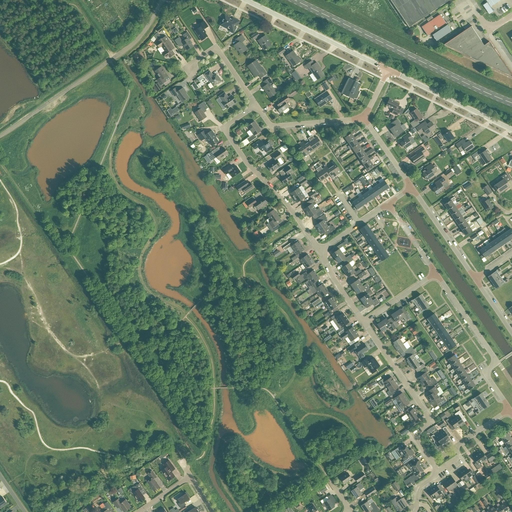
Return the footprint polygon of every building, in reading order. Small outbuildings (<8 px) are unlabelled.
[(390,0),(409,28),(449,0),(390,0)] [(484,5),(488,11),(489,12),(490,13),(492,12),(493,11),(493,12),(490,7),(500,0),(485,0),(487,3),(484,5)] [(431,33),(436,41),(451,31),(440,15),(422,27),(427,36),(431,33)] [(230,32),(233,33),(239,21),(234,19),(233,20),(225,16),(220,26),(227,29),(227,27),(231,29),(230,32)] [(204,21),(198,26),(200,28),(195,31),(201,41),(208,37),(203,30),(208,27),(204,21)] [(511,75),(489,42),(484,45),(471,27),(472,26),(444,45),(463,54),(467,51),(470,57),(510,76),(511,75),(511,76),(511,75)] [(189,40),(192,38),(187,32),(183,35),(186,40),(182,42),(179,38),(175,41),(179,47),(183,44),(188,51),(193,47),(189,40)] [(258,41),(264,51),(272,45),(266,36),(260,39),(259,37),(260,36),(258,33),(251,37),(253,40),(257,39),(258,41)] [(163,53),(166,58),(168,56),(169,58),(175,54),(171,49),(173,47),(166,36),(164,38),(163,38),(158,41),(158,42),(156,43),(159,48),(161,47),(163,51),(164,50),(165,52),(163,53)] [(235,40),(237,44),(234,46),(237,52),(238,51),(240,55),(247,50),(242,43),(243,42),(240,36),(235,40)] [(286,56),(293,67),(300,62),(300,60),(300,59),(299,58),(299,57),(298,58),(293,51),(286,56)] [(259,75),(261,79),(267,74),(263,68),(262,69),(256,61),(248,67),(255,78),(259,75)] [(309,68),(317,80),(324,76),(320,70),(321,69),(317,62),(314,64),(312,61),(304,66),(307,70),(309,68)] [(153,86),(156,92),(162,88),(160,85),(166,82),(163,79),(167,76),(161,67),(155,71),(160,78),(157,80),(158,83),(153,86)] [(219,78),(216,74),(213,76),(210,71),(204,75),(210,82),(213,87),(218,84),(222,82),(219,78)] [(265,86),(263,88),(270,98),(277,93),(272,86),(274,84),(269,78),(262,83),(265,86)] [(360,92),(358,91),(361,84),(349,78),(341,94),(350,98),(351,97),(356,100),(360,92)] [(177,95),(182,103),(189,98),(185,92),(186,92),(183,88),(178,91),(176,88),(171,91),(175,97),(177,95)] [(315,100),(320,108),(332,100),(327,92),(315,100)] [(220,98),(216,100),(223,110),(226,108),(227,109),(236,103),(231,96),(228,98),(225,93),(219,97),(220,98)] [(284,113),(285,113),(289,111),(289,110),(288,108),(288,107),(286,104),(290,101),(287,95),(280,100),(281,103),(276,107),(276,108),(276,109),(277,110),(278,110),(280,113),(283,111),(284,113)] [(399,104),(389,99),(386,106),(393,109),(391,113),(397,116),(400,111),(397,109),(399,104)] [(197,108),(198,111),(195,113),(201,121),(206,117),(203,112),(206,110),(201,104),(198,106),(199,107),(197,108)] [(170,108),(167,110),(168,112),(171,116),(179,110),(177,107),(172,110),(170,108)] [(410,123),(413,128),(419,124),(417,121),(423,117),(421,114),(420,114),(416,109),(410,113),(415,120),(410,123)] [(394,127),(390,130),(395,137),(402,133),(398,127),(401,125),(397,120),(391,124),(394,127)] [(247,126),(253,134),(246,139),(249,143),(257,138),(255,135),(261,131),(254,122),(247,126)] [(424,130),(427,134),(434,129),(432,126),(433,125),(431,122),(425,126),(423,123),(418,127),(422,132),(424,130)] [(345,138),(348,143),(355,139),(354,138),(352,135),(355,132),(354,130),(350,133),(351,133),(345,138)] [(205,138),(208,143),(209,143),(212,146),(214,145),(216,145),(216,143),(218,142),(214,135),(212,131),(206,134),(204,131),(197,136),(201,141),(205,138)] [(444,137),(448,143),(454,138),(449,131),(444,134),(442,132),(438,135),(441,140),(444,137)] [(400,144),(403,148),(404,147),(406,149),(412,144),(410,141),(413,139),(409,133),(403,138),(404,140),(400,144)] [(310,137),(317,148),(322,145),(317,137),(314,139),(312,136),(310,137)] [(348,143),(352,148),(358,144),(358,143),(356,140),(359,137),(358,136),(354,138),(355,139),(348,143)] [(308,143),(313,151),(317,148),(310,137),(308,139),(310,142),(308,143)] [(463,140),(456,145),(460,151),(464,149),(466,152),(474,147),(470,141),(465,144),(463,140)] [(264,150),(266,152),(272,148),(268,142),(264,145),(262,141),(260,142),(259,141),(252,146),(255,150),(259,147),(262,152),(264,150)] [(352,148),(356,154),(362,149),(361,148),(359,145),(362,143),(361,141),(358,143),(358,144),(352,148)] [(301,143),(309,154),(313,151),(308,143),(305,145),(303,142),(301,143)] [(299,149),(304,157),(309,154),(301,143),(299,145),(301,148),(299,149)] [(356,154),(359,159),(365,154),(365,153),(363,150),(366,148),(365,146),(361,148),(362,149),(356,154)] [(425,158),(423,154),(426,152),(423,147),(415,153),(416,155),(411,159),(415,165),(425,158)] [(206,155),(211,161),(217,157),(219,160),(228,154),(224,148),(217,152),(215,149),(209,153),(206,155)] [(359,159),(363,164),(369,159),(368,159),(369,159),(367,156),(374,151),(372,149),(365,153),(365,154),(359,159)] [(472,155),(476,161),(481,157),(486,164),(493,160),(488,154),(490,153),(487,149),(480,154),(478,151),(472,155)] [(267,166),(272,172),(281,166),(277,160),(282,156),(279,152),(273,157),(275,160),(267,166)] [(363,164),(366,169),(373,165),(370,160),(373,158),(372,156),(369,159),(368,159),(369,159),(363,164)] [(336,175),(338,178),(341,176),(339,173),(341,172),(334,162),(332,163),(334,166),(331,168),(336,175)] [(426,178),(427,180),(435,175),(434,174),(437,172),(432,164),(426,168),(428,170),(423,174),(424,176),(423,176),(423,177),(424,179),(425,179),(426,178)] [(452,168),(457,175),(461,171),(460,170),(462,169),(458,164),(457,165),(452,168)] [(230,165),(223,170),(226,175),(229,173),(232,177),(240,172),(236,166),(233,169),(230,165)] [(318,168),(325,179),(330,176),(324,168),(322,169),(320,166),(318,168)] [(280,179),(284,184),(292,179),(289,174),(292,171),(289,167),(284,170),(287,174),(280,179)] [(324,168),(330,176),(332,178),(336,175),(331,168),(329,169),(326,167),(324,168)] [(316,174),(321,182),(325,179),(318,168),(316,169),(318,172),(316,174)] [(501,178),(503,181),(494,186),(500,194),(510,187),(507,183),(511,180),(507,173),(501,178)] [(301,186),(308,182),(305,178),(304,179),(299,182),(301,186)] [(437,183),(438,185),(433,189),(437,194),(445,189),(442,185),(446,182),(443,178),(437,183)] [(378,185),(383,191),(388,187),(384,181),(380,184),(377,180),(375,182),(378,185)] [(240,192),(243,190),(245,194),(254,188),(250,182),(248,184),(246,181),(236,187),(240,192)] [(374,188),(378,195),(383,191),(378,185),(375,187),(373,184),(371,185),(373,189),(374,188)] [(482,188),(487,195),(491,192),(487,185),(482,188)] [(368,192),(373,198),(378,195),(374,188),(373,189),(370,191),(367,187),(365,189),(368,192)] [(290,194),(293,198),(302,193),(299,188),(290,194)] [(309,195),(311,198),(314,196),(318,193),(316,189),(312,191),(313,192),(309,195)] [(363,195),(368,202),(373,198),(368,192),(365,194),(362,191),(360,192),(363,196),(363,195)] [(293,198),(297,203),(305,198),(302,193),(293,198)] [(358,199),(362,205),(368,202),(363,195),(363,196),(360,198),(357,194),(355,196),(357,200),(358,199)] [(263,197),(256,202),(254,198),(247,203),(250,208),(254,205),(258,210),(267,204),(263,197)] [(444,205),(448,210),(455,205),(454,205),(452,201),(455,199),(454,197),(450,200),(451,200),(444,205)] [(353,203),(357,209),(362,205),(358,199),(357,200),(354,202),(352,198),(350,200),(352,203),(353,203)] [(303,210),(306,214),(315,208),(313,206),(316,204),(313,199),(306,203),(308,206),(303,210)] [(482,204),(487,212),(493,208),(488,200),(482,204)] [(448,210),(451,215),(458,210),(455,207),(459,204),(458,202),(454,205),(455,205),(448,210)] [(451,215),(455,220),(462,216),(461,215),(459,212),(462,209),(461,207),(458,210),(451,215)] [(306,214),(309,218),(315,214),(318,217),(323,214),(319,208),(316,210),(315,208),(306,214)] [(269,223),(274,230),(279,227),(276,222),(280,219),(274,210),(267,214),(270,218),(266,220),(268,223),(269,223)] [(455,220),(458,225),(465,221),(465,220),(462,217),(466,214),(465,212),(461,215),(462,216),(455,220)] [(315,226),(318,230),(326,224),(325,222),(328,221),(326,218),(327,218),(324,214),(318,219),(320,222),(315,226)] [(458,225),(462,230),(469,226),(468,225),(466,222),(469,220),(468,218),(465,220),(465,221),(458,225)] [(462,230),(466,236),(472,231),(469,227),(473,225),(472,223),(468,225),(469,226),(462,230)] [(318,230),(321,235),(326,231),(328,234),(336,229),(334,226),(332,227),(330,225),(328,227),(326,224),(318,230)] [(364,235),(370,230),(367,225),(360,229),(363,234),(360,236),(361,238),(364,236),(364,235)] [(506,233),(510,240),(511,238),(511,230),(511,229),(507,232),(504,229),(502,230),(505,233),(506,233)] [(367,240),(374,236),(370,230),(364,235),(364,236),(367,239),(363,241),(365,243),(368,241),(367,240)] [(500,236),(505,243),(510,240),(506,233),(505,233),(502,236),(499,232),(497,233),(500,237),(500,236)] [(495,240),(500,247),(505,243),(500,236),(500,237),(497,239),(494,235),(492,237),(495,240)] [(371,245),(378,241),(374,236),(367,240),(368,241),(370,244),(367,246),(368,248),(371,246),(371,245)] [(490,243),(495,250),(500,247),(495,240),(491,243),(489,239),(487,240),(490,244),(490,243)] [(290,247),(293,251),(302,245),(299,241),(292,245),(290,243),(282,249),(283,251),(287,249),(290,247)] [(375,250),(381,246),(378,241),(371,245),(371,246),(374,249),(370,251),(372,253),(375,251),(375,250)] [(485,247),(490,254),(495,250),(490,243),(490,244),(486,246),(484,242),(482,244),(485,247)] [(332,254),(335,259),(342,254),(339,249),(343,247),(341,244),(336,247),(338,250),(332,254)] [(291,259),(293,261),(294,261),(300,257),(298,254),(304,250),(302,245),(293,251),(296,255),(291,259)] [(375,259),(379,256),(378,256),(385,251),(381,246),(375,250),(375,251),(377,254),(374,257),(375,259)] [(480,251),(485,257),(490,254),(485,247),(481,250),(479,246),(477,247),(479,251),(480,251)] [(378,262),(379,264),(382,261),(388,256),(385,251),(378,256),(379,256),(381,260),(378,262)] [(300,260),(303,264),(311,259),(308,254),(300,260)] [(344,259),(346,262),(352,258),(350,255),(345,258),(342,254),(335,259),(338,263),(344,259)] [(342,268),(345,273),(352,268),(349,263),(353,260),(352,258),(346,262),(348,264),(342,268)] [(303,264),(306,269),(314,263),(311,259),(303,264)] [(345,273),(348,277),(354,273),(356,276),(361,272),(360,269),(355,272),(352,268),(345,273)] [(496,271),(488,277),(492,283),(501,277),(498,273),(501,270),(500,268),(496,271)] [(307,278),(308,280),(316,275),(314,270),(309,274),(307,271),(298,278),(301,282),(307,278)] [(300,276),(298,272),(291,277),(294,280),(300,276)] [(306,285),(310,289),(316,285),(315,282),(319,279),(316,275),(308,280),(310,282),(306,285)] [(505,284),(509,281),(507,279),(503,281),(501,277),(492,283),(496,289),(505,283),(505,284)] [(351,285),(354,289),(361,284),(358,280),(351,285)] [(316,292),(318,294),(326,288),(323,284),(318,287),(316,285),(310,289),(313,294),(316,292)] [(363,290),(365,292),(370,289),(368,286),(364,289),(361,284),(354,289),(357,294),(363,290)] [(318,294),(321,298),(329,292),(326,288),(318,294)] [(360,299),(363,304),(371,298),(368,294),(371,291),(370,289),(365,292),(366,295),(360,299)] [(414,303),(417,307),(425,301),(421,295),(413,300),(412,300),(408,303),(410,305),(414,303)] [(324,303),(327,307),(335,301),(332,297),(324,303)] [(363,304),(367,308),(373,304),(374,306),(379,303),(376,298),(372,301),(371,298),(363,304)] [(338,306),(335,301),(327,307),(330,311),(324,315),(326,318),(332,313),(331,311),(338,306)] [(429,307),(425,301),(417,307),(419,311),(416,313),(418,316),(421,313),(429,307)] [(396,312),(401,319),(403,318),(406,321),(410,318),(407,313),(404,315),(400,309),(396,312)] [(393,323),(396,328),(399,326),(396,323),(401,319),(396,312),(391,315),(395,321),(393,323)] [(331,318),(336,325),(346,318),(343,313),(338,317),(336,314),(331,318)] [(431,324),(438,320),(434,314),(427,319),(430,323),(427,325),(428,327),(432,325),(431,324)] [(337,331),(338,333),(346,328),(344,326),(349,322),(346,318),(336,325),(339,329),(337,331)] [(382,322),(387,329),(391,326),(394,330),(396,328),(393,323),(390,325),(386,319),(382,322)] [(435,329),(441,325),(438,320),(431,324),(432,325),(434,328),(431,330),(432,332),(435,330),(435,329)] [(379,333),(382,338),(385,336),(382,332),(387,329),(382,322),(377,325),(381,331),(379,333)] [(438,334),(445,330),(441,325),(435,329),(435,330),(438,333),(434,335),(435,337),(439,335),(438,334)] [(338,333),(343,340),(348,337),(356,332),(353,327),(347,331),(346,328),(338,333)] [(445,330),(438,334),(441,338),(438,341),(439,342),(442,340),(442,339),(448,335),(445,330)] [(348,343),(350,346),(355,342),(354,340),(359,336),(356,332),(348,337),(351,342),(348,343)] [(396,349),(403,344),(399,338),(402,337),(400,334),(395,338),(396,340),(393,343),(394,344),(393,345),(396,349)] [(443,348),(446,345),(452,340),(448,335),(442,339),(442,340),(445,343),(441,346),(443,348)] [(445,351),(446,353),(450,350),(449,350),(456,345),(452,340),(446,345),(448,349),(445,351)] [(351,353),(355,351),(360,359),(364,356),(362,354),(368,350),(364,343),(356,348),(354,345),(348,350),(351,353)] [(407,354),(413,350),(411,347),(407,350),(403,344),(396,349),(398,353),(399,352),(401,354),(404,352),(406,355),(407,354)] [(417,355),(413,350),(407,354),(409,357),(406,359),(408,361),(407,361),(409,365),(416,360),(419,358),(417,355)] [(451,365),(458,360),(454,355),(448,360),(450,364),(447,366),(448,368),(452,366),(451,365)] [(364,368),(367,366),(372,374),(377,371),(376,369),(380,366),(374,358),(369,361),(367,358),(361,362),(364,368)] [(416,369),(418,372),(425,367),(423,364),(420,366),(416,360),(409,365),(412,369),(413,368),(414,370),(416,369)] [(455,370),(461,366),(458,360),(451,365),(452,366),(454,369),(450,371),(452,373),(455,371),(455,370)] [(458,375),(465,371),(461,366),(455,370),(455,371),(457,374),(454,376),(455,378),(459,376),(458,375)] [(422,375),(417,378),(420,383),(429,377),(426,373),(428,371),(426,368),(421,372),(422,374),(422,375)] [(440,369),(437,372),(442,380),(446,377),(440,369)] [(468,376),(465,371),(458,375),(459,376),(461,379),(457,382),(459,383),(462,381),(462,380),(468,376)] [(462,389),(466,386),(465,385),(472,381),(468,376),(462,380),(462,381),(464,384),(461,387),(462,389)] [(385,384),(387,387),(395,382),(391,377),(386,381),(384,378),(378,382),(381,386),(382,387),(385,384)] [(428,384),(429,384),(431,387),(437,382),(433,377),(431,379),(429,377),(420,383),(424,387),(428,384)] [(464,392),(466,394),(469,391),(469,390),(475,386),(472,381),(465,385),(466,386),(468,389),(464,392)] [(387,393),(390,397),(395,393),(393,391),(398,387),(395,382),(387,387),(390,390),(387,393)] [(449,389),(453,396),(458,393),(453,386),(449,389)] [(427,397),(430,402),(438,396),(437,394),(439,392),(435,387),(430,390),(432,393),(431,394),(427,397)] [(395,398),(398,403),(406,398),(402,393),(395,398)] [(475,406),(476,406),(485,400),(481,393),(473,399),(472,399),(469,401),(470,404),(474,401),(477,405),(475,406)] [(430,402),(433,406),(438,403),(439,403),(440,406),(446,402),(443,396),(440,398),(438,396),(430,402)] [(377,405),(373,398),(369,400),(374,407),(377,405)] [(395,405),(401,413),(406,409),(404,407),(409,403),(406,398),(398,403),(395,405)] [(485,400),(476,406),(478,410),(475,413),(477,415),(480,413),(480,412),(490,406),(485,400)] [(409,418),(416,413),(413,409),(411,410),(409,408),(404,411),(406,414),(404,416),(406,419),(409,418)] [(454,418),(460,426),(464,423),(461,418),(463,416),(459,411),(455,414),(456,417),(454,418)] [(409,424),(411,427),(419,422),(417,419),(419,418),(416,413),(409,418),(412,422),(409,424)] [(451,424),(455,429),(460,426),(454,418),(449,421),(448,419),(445,421),(449,426),(451,424)] [(440,434),(445,442),(450,439),(446,434),(449,432),(445,427),(442,429),(444,431),(440,434)] [(501,438),(504,443),(511,438),(508,433),(501,438)] [(437,440),(441,445),(445,442),(440,434),(435,437),(433,435),(431,437),(434,442),(437,440)] [(409,451),(409,450),(406,446),(402,449),(400,446),(394,450),(399,458),(404,455),(404,454),(409,451)] [(402,462),(404,465),(411,460),(409,457),(414,454),(411,449),(409,450),(409,451),(404,454),(404,455),(405,457),(402,459),(404,461),(402,462)] [(477,454),(483,463),(487,459),(489,462),(494,459),(490,454),(486,457),(482,451),(477,454)] [(474,465),(477,470),(482,466),(481,464),(483,463),(477,454),(473,457),(476,463),(474,465)] [(174,475),(171,472),(175,469),(169,460),(163,465),(166,468),(161,471),(168,481),(174,477),(174,475)] [(412,472),(414,470),(415,470),(420,466),(420,467),(422,465),(419,460),(414,464),(412,462),(407,465),(411,472),(412,472)] [(490,471),(493,475),(503,467),(499,463),(490,471)] [(411,477),(414,481),(420,477),(418,475),(423,471),(420,467),(420,466),(415,470),(414,470),(412,472),(414,474),(411,477)] [(462,471),(469,481),(471,479),(469,477),(472,476),(466,468),(462,471)] [(148,474),(151,479),(147,482),(154,492),(160,487),(154,479),(157,477),(152,471),(148,474)] [(465,480),(466,482),(469,481),(462,471),(457,474),(463,482),(465,480)] [(340,478),(344,484),(352,479),(347,473),(340,478)] [(355,479),(357,483),(366,477),(363,473),(355,479)] [(448,481),(454,490),(457,489),(455,487),(457,485),(452,478),(448,481)] [(451,490),(452,492),(454,490),(448,481),(443,484),(448,492),(451,490)] [(395,482),(392,484),(396,491),(400,489),(395,482)] [(133,487),(129,490),(132,494),(132,493),(138,502),(145,498),(140,491),(143,489),(139,484),(133,488),(133,487)] [(317,489),(321,494),(328,490),(324,485),(317,489)] [(432,489),(439,498),(441,497),(440,495),(442,493),(443,495),(446,493),(442,488),(440,490),(437,485),(432,489)] [(357,487),(351,491),(356,498),(362,494),(357,487)] [(475,491),(473,488),(473,487),(469,490),(466,492),(466,493),(468,496),(469,496),(476,491),(475,491)] [(376,491),(373,488),(365,493),(368,497),(376,491)] [(435,498),(436,500),(439,498),(432,489),(427,492),(433,499),(435,498)] [(190,496),(186,491),(182,495),(183,496),(178,500),(180,502),(178,504),(181,508),(186,505),(184,502),(190,499),(189,497),(190,496)] [(502,503),(500,505),(499,505),(503,511),(507,511),(510,510),(502,498),(499,494),(496,496),(500,501),(500,500),(502,503)] [(326,506),(329,511),(335,507),(333,505),(334,504),(334,503),(336,502),(332,496),(330,495),(328,497),(329,499),(322,504),(324,507),(326,506)] [(407,506),(402,498),(399,500),(397,497),(391,501),(398,511),(399,511),(403,510),(402,509),(407,506)] [(120,507),(123,511),(131,507),(126,500),(122,503),(119,499),(113,503),(117,508),(120,507)] [(495,509),(496,511),(503,511),(499,505),(500,505),(497,501),(495,503),(498,507),(495,509)] [(107,502),(104,505),(105,507),(102,509),(103,510),(99,511),(109,511),(112,509),(107,502)] [(369,505),(367,502),(361,506),(365,511),(367,511),(370,510),(370,511),(372,511),(377,511),(379,511),(373,502),(369,505)]
